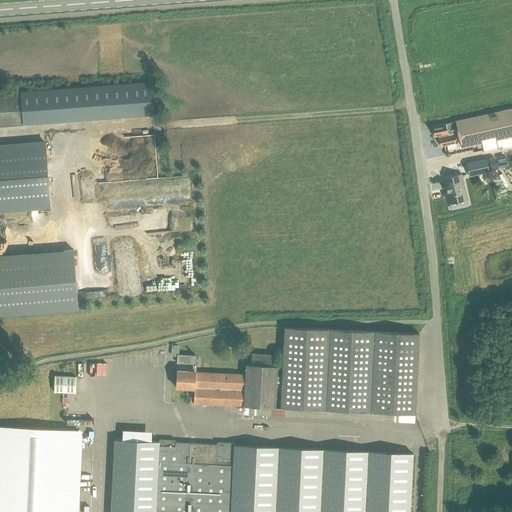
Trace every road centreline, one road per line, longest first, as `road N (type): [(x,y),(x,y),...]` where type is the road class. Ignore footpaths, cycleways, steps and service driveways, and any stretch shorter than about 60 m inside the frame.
road 1 (unclassified): [(441,424),(434,269),(393,0)]
road 2 (tertiary): [(0,11),(138,0)]
road 3 (unknown): [(61,127),(76,218),(121,213)]
